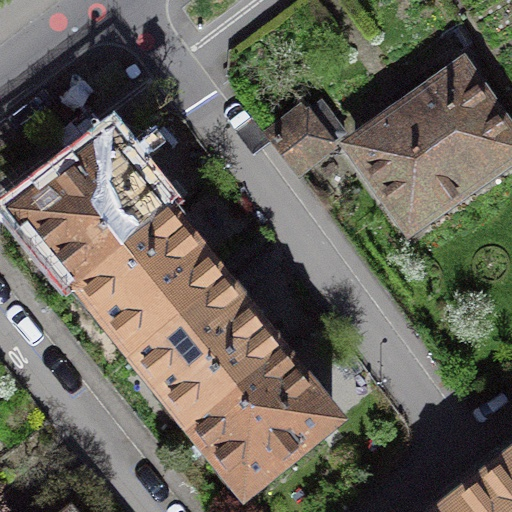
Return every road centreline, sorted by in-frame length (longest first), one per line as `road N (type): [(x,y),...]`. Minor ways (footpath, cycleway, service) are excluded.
road 1 (residential): [(124,0),(453,450),(375,511)]
road 2 (residential): [(157,511),(0,316)]
road 3 (residential): [(0,81),(108,0)]
